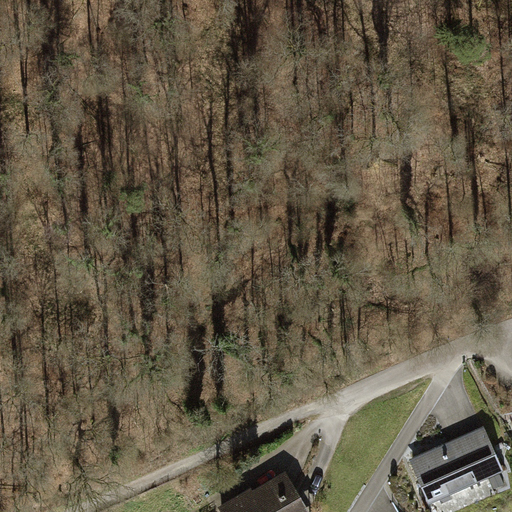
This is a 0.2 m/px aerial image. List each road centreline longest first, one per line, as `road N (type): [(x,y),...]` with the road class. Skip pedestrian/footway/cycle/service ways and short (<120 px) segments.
road 1 (track): [(76,511),(339,401)]
road 2 (residential): [(339,401),(511,328)]
